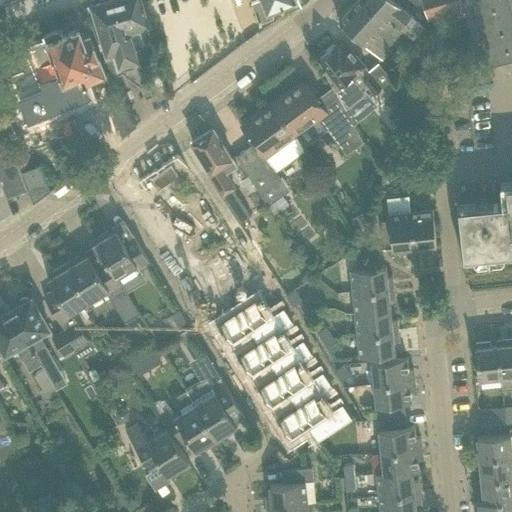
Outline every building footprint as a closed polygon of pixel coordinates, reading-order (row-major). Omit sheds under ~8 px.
[(136,48),(132,35),(133,35),(131,31),(129,32),(125,34),(123,29),(124,29),(115,0),(103,0),(90,4),(96,23),(106,55),(109,54),(116,75),(123,73),(141,86),(145,98),(153,95),(140,60),(142,59),(138,47),(136,48)] [(150,22),(146,8),(143,0),(115,0),(124,29),(123,29),(125,34),(129,32),(128,29),(150,22)] [(258,0),(251,3),(255,13),(259,23),(273,18),(271,9),(292,0),(258,0)] [(423,27),(393,0),(358,0),(357,2),(383,25),(397,37),(403,30),(413,39),(423,27)] [(461,0),(422,0),(428,19),(447,14),(450,24),(468,19),(461,0)] [(511,0),(461,0),(468,19),(485,67),(505,61),(511,60),(511,59),(511,0)] [(383,25),(357,2),(340,21),(340,20),(338,22),(340,24),(340,23),(383,60),(391,50),(388,48),(397,37),(383,25)] [(16,72),(0,78),(0,82),(18,127),(19,126),(18,123),(25,120),(30,134),(47,127),(41,113),(69,102),(70,103),(71,102),(71,101),(88,94),(84,85),(87,84),(86,81),(106,73),(97,52),(90,34),(89,34),(83,37),(79,28),(65,34),(63,34),(62,31),(56,29),(42,34),(43,37),(26,45),(25,48),(27,54),(21,56),(27,70),(33,68),(34,70),(24,74),(23,70),(17,72),(17,70),(15,71),(16,72)] [(140,33),(133,35),(132,35),(136,48),(138,47),(144,45),(140,33)] [(368,70),(360,61),(348,45),(345,47),(342,43),(337,47),(335,45),(319,58),(333,85),(332,86),(344,108),(345,110),(367,92),(365,89),(368,87),(373,93),(391,79),(377,62),(368,70)] [(303,81),(273,103),(295,134),(326,111),(315,97),(303,81)] [(122,94),(109,104),(122,136),(136,126),(122,94)] [(273,103),(242,126),(254,142),(264,156),(276,172),(306,150),(295,134),(273,103)] [(109,104),(97,113),(111,146),(122,136),(109,104)] [(362,142),(345,110),(344,108),(330,118),(352,149),(362,142)] [(97,113),(86,122),(99,155),(111,146),(97,113)] [(3,120),(0,120),(0,181),(1,184),(22,176),(20,172),(16,162),(17,161),(3,120)] [(234,188),(225,173),(237,165),(213,127),(191,140),(207,165),(204,167),(239,222),(250,215),(233,189),(234,188)] [(407,140),(383,160),(390,168),(416,151),(407,140)] [(143,186),(134,192),(144,207),(142,208),(173,256),(175,254),(179,261),(238,222),(233,215),(224,221),(194,174),(192,175),(178,153),(139,179),(143,186)] [(429,174),(427,161),(404,164),(405,177),(429,174)] [(50,191),(42,169),(40,165),(20,172),(22,176),(33,203),(50,191)] [(248,176),(267,206),(282,195),(262,166),(248,176)] [(511,185),(507,186),(509,206),(475,209),(475,203),(457,205),(462,258),(511,252),(511,185)] [(436,244),(432,210),(410,212),(415,252),(426,250),(425,245),(436,244)] [(364,211),(349,219),(355,231),(370,223),(364,211)] [(415,252),(410,212),(388,214),(389,221),(380,222),(382,238),(391,237),(392,249),(403,248),(403,253),(415,252)] [(150,263),(132,234),(122,240),(116,230),(109,234),(107,231),(93,240),(104,258),(105,258),(116,277),(117,277),(136,265),(139,269),(150,263)] [(140,313),(117,277),(116,277),(105,258),(104,258),(94,264),(88,254),(68,267),(89,301),(108,289),(111,293),(110,297),(125,322),(140,313)] [(373,258),(357,260),(358,268),(350,269),(352,291),(393,287),(392,276),(387,276),(386,266),(374,267),(373,258)] [(89,301),(68,267),(48,279),(54,289),(43,295),(60,323),(72,316),(70,312),(89,301)] [(293,282),(282,289),(283,291),(286,294),(294,289),(297,287),(293,282)] [(394,298),(393,287),(352,291),(355,313),(390,309),(389,299),(394,298)] [(294,289),(286,294),(293,305),(301,300),(294,289)] [(49,328),(41,314),(31,296),(9,309),(40,364),(51,357),(38,334),(49,328)] [(221,325),(219,326),(226,337),(228,336),(233,342),(250,331),(257,342),(258,343),(276,332),(277,332),(292,322),(283,308),(268,317),(256,299),(220,322),(221,325)] [(40,364),(9,309),(0,314),(0,344),(5,353),(16,347),(29,370),(40,364)] [(186,322),(179,309),(161,320),(169,332),(186,322)] [(391,319),(390,309),(355,313),(357,334),(398,330),(397,319),(391,319)] [(93,347),(77,321),(62,330),(75,352),(77,356),(93,347)] [(196,337),(190,327),(178,334),(184,344),(196,337)] [(317,332),(324,343),(332,338),(325,327),(317,332)] [(75,352),(62,330),(52,336),(65,358),(75,352)] [(399,341),(398,330),(357,334),(359,356),(395,353),(394,342),(399,341)] [(241,357),(239,358),(246,369),(248,368),(252,374),(270,363),(277,374),(278,375),(296,363),(296,364),(312,354),(303,340),(288,349),(277,332),(276,332),(258,343),(257,342),(239,354),(241,357)] [(339,348),(332,338),(324,343),(331,354),(339,348)] [(511,342),(511,343),(511,339),(496,341),(496,344),(497,344),(500,376),(511,375),(511,342)] [(497,344),(496,344),(490,345),(489,341),(475,343),(478,379),(500,376),(497,344)] [(241,410),(222,380),(208,357),(197,363),(206,379),(187,391),(195,404),(218,441),(231,433),(229,429),(236,425),(231,417),(241,410)] [(408,368),(407,357),(371,362),(374,383),(414,379),(413,368),(408,368)] [(261,389),(258,390),(265,401),(268,400),(272,406),(289,395),(297,406),(297,407),(315,395),(316,396),(332,386),(322,372),(307,381),(296,364),(296,363),(278,375),(277,374),(259,386),(261,389)] [(343,365),(335,370),(342,381),(350,376),(343,365)] [(60,394),(51,380),(51,381),(43,368),(35,372),(33,376),(42,389),(39,391),(44,397),(53,399),(60,394)] [(415,390),(414,379),(374,383),(377,417),(405,414),(404,402),(411,401),(411,391),(415,390)] [(195,404),(187,391),(186,390),(177,396),(175,404),(181,413),(176,416),(173,411),(160,419),(166,428),(166,427),(178,447),(179,446),(189,440),(195,450),(202,446),(204,449),(218,441),(195,404)] [(280,421),(278,422),(285,433),(287,432),(291,438),(309,427),(318,440),(351,418),(342,404),(327,413),(316,396),(315,395),(297,407),(297,406),(279,418),(280,421)] [(0,406),(0,431),(11,425),(0,406)] [(511,406),(503,408),(505,422),(511,421),(511,406)] [(129,420),(129,412),(122,408),(115,412),(115,420),(122,424),(129,420)] [(505,422),(503,408),(482,410),(483,424),(505,422)] [(407,427),(405,414),(377,417),(381,452),(422,447),(420,436),(415,437),(414,426),(407,427)] [(190,465),(179,446),(178,447),(166,427),(166,428),(146,440),(136,423),(126,429),(151,471),(161,465),(167,474),(174,470),(176,474),(190,465)] [(511,451),(510,433),(497,435),(477,437),(479,459),(511,455),(511,451)] [(423,459),(422,447),(381,452),(383,472),(376,472),(376,474),(419,469),(418,459),(423,459)] [(511,455),(479,459),(481,480),(511,477),(511,455)] [(353,462),(344,463),(345,476),(355,475),(353,462)] [(312,467),(304,468),(284,470),(285,483),(270,484),(271,495),(266,496),(267,507),(307,503),(305,482),(313,481),(312,467)] [(419,471),(419,469),(376,474),(379,496),(419,491),(418,480),(413,480),(412,471),(419,471)] [(356,489),(355,475),(345,476),(346,489),(356,489)] [(511,477),(481,480),(483,501),(484,502),(511,499),(511,500),(511,477)] [(421,502),(419,491),(379,496),(380,511),(416,511),(415,503),(421,502)] [(511,511),(511,503),(511,500),(511,499),(484,502),(483,501),(478,501),(479,511),(511,511)] [(308,511),(307,503),(267,507),(267,511),(308,511)]
